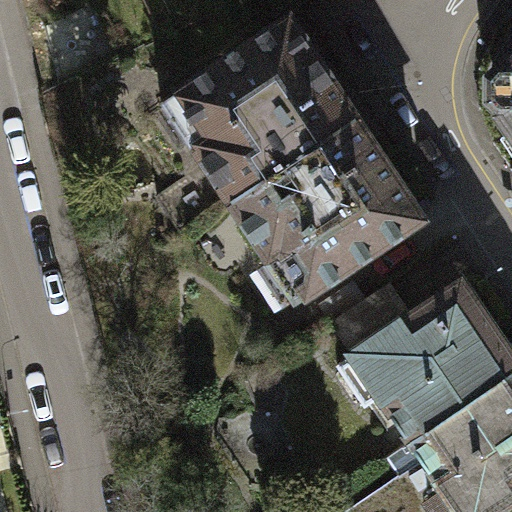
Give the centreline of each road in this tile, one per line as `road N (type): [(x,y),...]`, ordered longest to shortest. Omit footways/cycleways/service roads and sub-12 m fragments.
road 1 (residential): [(88,511),(0,156)]
road 2 (residential): [(463,0),(446,29),(436,104),(460,171),(511,248)]
